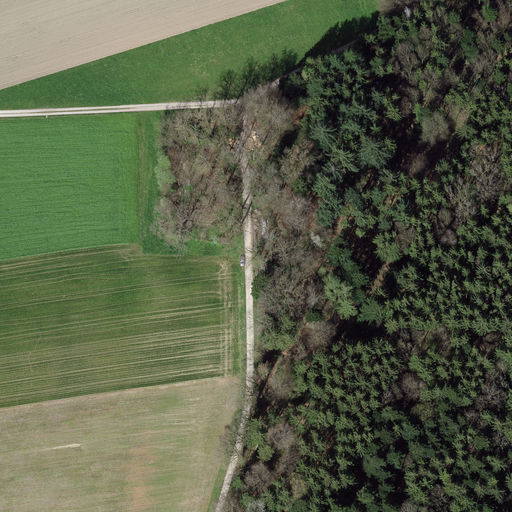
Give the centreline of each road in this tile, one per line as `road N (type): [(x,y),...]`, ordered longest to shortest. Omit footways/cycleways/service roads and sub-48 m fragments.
road 1 (track): [(0,116),(242,103),(436,0)]
road 2 (track): [(216,511),(240,441),(252,360),(242,103)]
